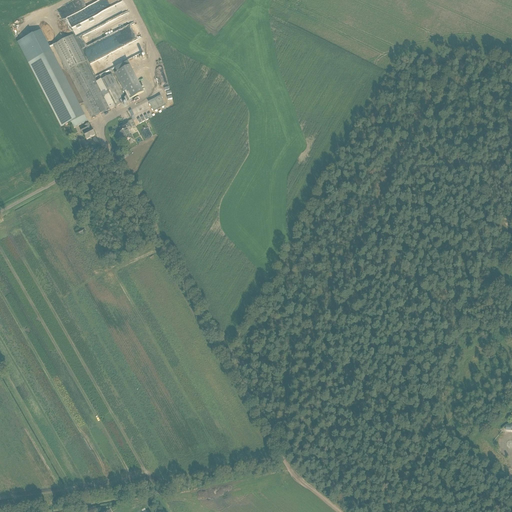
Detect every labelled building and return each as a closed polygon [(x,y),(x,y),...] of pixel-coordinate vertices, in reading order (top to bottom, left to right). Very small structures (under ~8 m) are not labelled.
[(67,17),(72,27),(87,20),(85,15),(90,12),(91,14),(96,11),(95,11),(99,9),(100,11),(110,6),(106,0),(75,0),(69,3),(71,6),(73,10),(71,11),(72,14),(67,17)] [(41,31),(18,42),(27,59),(62,127),(71,123),(74,128),(87,121),(84,115),(50,48),(41,31)] [(160,33),(153,35),(158,46),(165,44),(160,33)] [(54,45),(92,119),(126,102),(112,75),(96,83),(72,36),(54,45)] [(143,93),(139,84),(125,91),(129,100),(143,93)] [(154,111),(167,105),(162,95),(149,101),(154,111)] [(134,120),(136,124),(150,119),(149,115),(134,120)] [(135,126),(132,120),(119,127),(122,132),(118,134),(120,138),(121,137),(122,139),(124,143),(129,141),(130,143),(134,141),(132,136),(131,137),(128,131),(132,129),(132,128),(135,126)] [(83,133),(86,140),(95,135),(89,124),(85,126),(85,127),(81,129),(83,133)]
